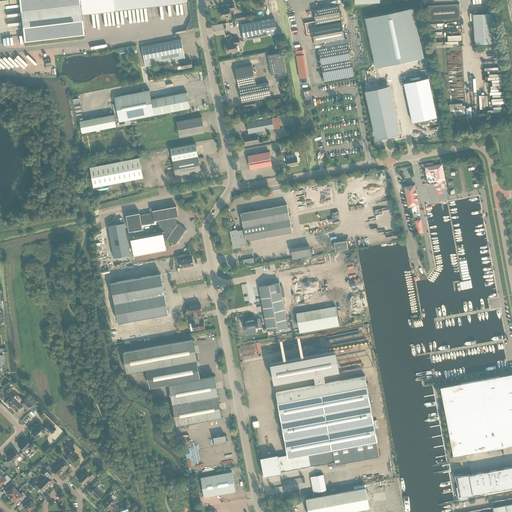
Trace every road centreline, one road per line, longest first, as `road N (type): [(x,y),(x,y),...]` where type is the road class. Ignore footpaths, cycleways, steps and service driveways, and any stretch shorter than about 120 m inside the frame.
road 1 (unclassified): [(259,511),(206,232),(232,187)]
road 2 (unclassified): [(232,187),(475,146),(489,158),(496,196)]
road 3 (unclassified): [(233,181),(201,0)]
road 4 (unknown): [(213,87),(115,90),(90,117)]
road 5 (unclassified): [(105,216),(233,181)]
